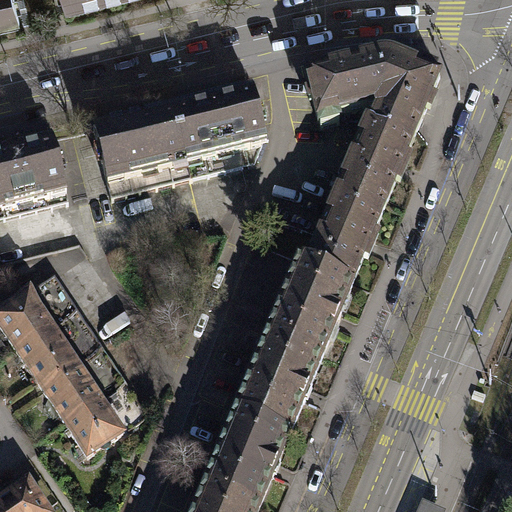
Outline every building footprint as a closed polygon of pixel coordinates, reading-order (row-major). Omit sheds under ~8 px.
[(14,0),(0,0),(0,24),(19,20),(14,0)] [(376,116),(417,133),(439,79),(437,74),(386,56),(306,76),(320,130),(340,124),(339,118),(376,109),(376,116)] [(252,90),(172,110),(190,183),(255,167),(265,142),(252,90)] [(172,110),(93,130),(111,203),(190,183),(172,110)] [(406,159),(417,133),(376,116),(370,129),(367,128),(355,157),(350,155),(336,189),(385,209),(396,184),(400,186),(410,160),(406,159)] [(51,142),(0,154),(0,222),(67,206),(51,142)] [(374,235),(385,209),(336,189),(322,223),(327,225),(310,268),(353,286),(363,260),(368,262),(378,237),(374,235)] [(268,337),(322,360),(353,286),(310,268),(299,263),(268,337)] [(78,314),(55,280),(0,316),(0,327),(18,354),(78,314)] [(101,348),(78,314),(18,354),(41,388),(101,348)] [(237,411),(292,434),(322,360),(268,337),(237,411)] [(124,383),(101,348),(41,388),(64,423),(124,383)] [(147,417),(124,383),(64,423),(87,457),(147,417)] [(261,509),(292,434),(237,411),(205,485),(261,509)] [(259,511),(261,509),(205,485),(194,511),(259,511)] [(0,511),(46,511),(30,486),(0,505),(0,511)]
